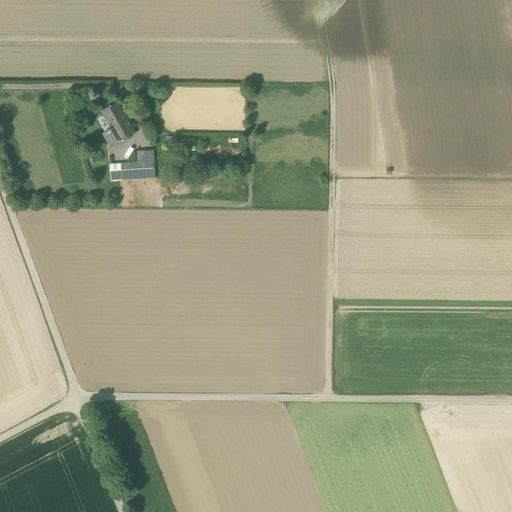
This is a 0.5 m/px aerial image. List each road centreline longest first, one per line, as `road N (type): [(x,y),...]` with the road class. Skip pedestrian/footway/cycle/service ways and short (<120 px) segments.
road 1 (track): [(0,439),(89,396),(511,400)]
road 2 (track): [(318,0),(331,85),(327,398)]
road 3 (track): [(78,398),(121,511)]
